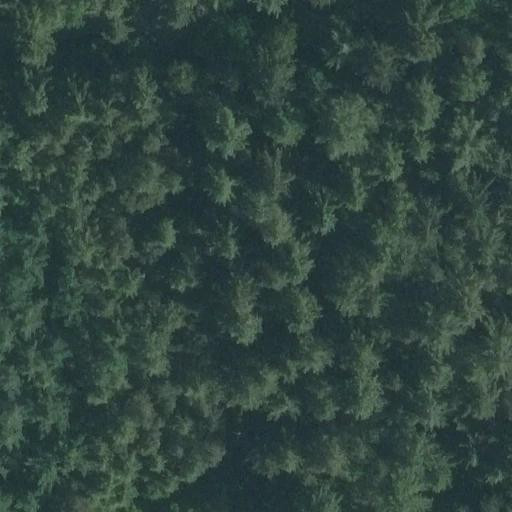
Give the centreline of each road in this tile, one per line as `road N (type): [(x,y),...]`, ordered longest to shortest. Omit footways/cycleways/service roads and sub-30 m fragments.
road 1 (unclassified): [(0,37),(245,0)]
road 2 (unknown): [(511,147),(502,0)]
